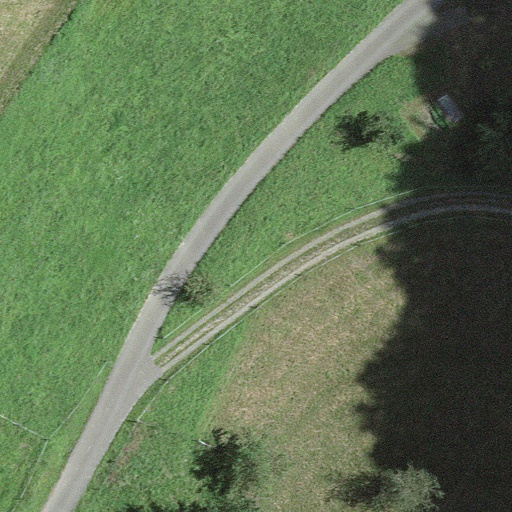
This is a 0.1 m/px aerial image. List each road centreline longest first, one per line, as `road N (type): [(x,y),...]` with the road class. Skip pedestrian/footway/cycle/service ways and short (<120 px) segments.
road 1 (residential): [(55,511),(193,259),(245,187),(310,108),(429,0)]
road 2 (track): [(511,210),(438,206),(365,227),(127,380)]
